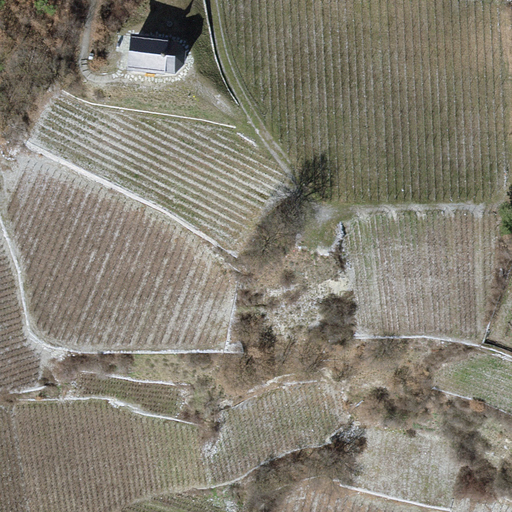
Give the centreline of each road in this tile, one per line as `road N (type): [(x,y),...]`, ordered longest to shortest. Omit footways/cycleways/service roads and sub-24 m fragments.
road 1 (primary): [(0,366),(511,172)]
road 2 (track): [(213,0),(228,80),(309,195),(314,232)]
